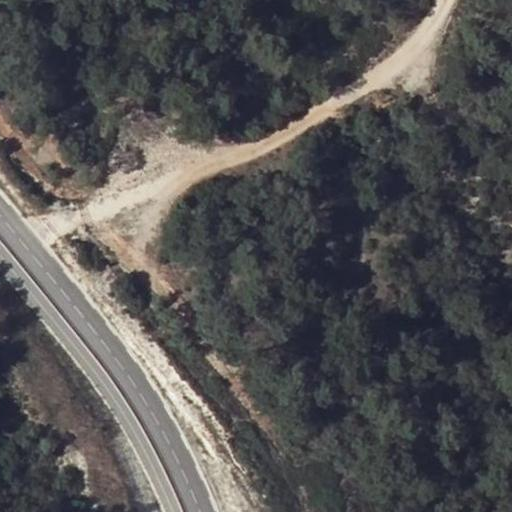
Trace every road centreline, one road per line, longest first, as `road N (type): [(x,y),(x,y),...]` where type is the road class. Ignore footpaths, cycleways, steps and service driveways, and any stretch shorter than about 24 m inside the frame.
road 1 (track): [(21,238),(264,148),(395,63),(450,0)]
road 2 (tertiary): [(201,511),(125,367),(0,214)]
